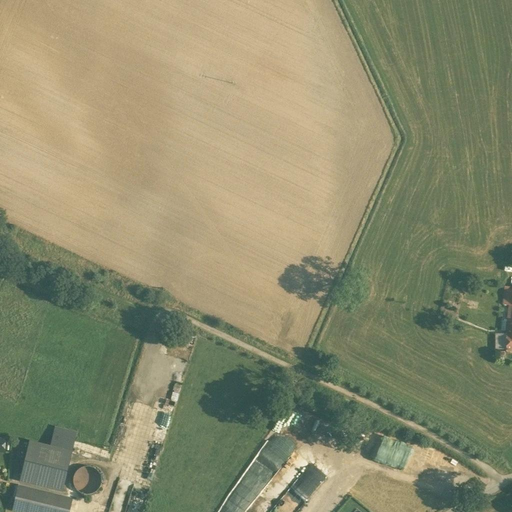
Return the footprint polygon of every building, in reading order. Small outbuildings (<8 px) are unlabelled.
[(463,279),(450,276),(445,302),(459,305),(463,279)] [(511,287),(505,287),(503,305),(509,305),(511,305),(511,287)] [(293,420),(309,427),(314,418),(298,410),(293,420)] [(254,491),(258,491),(292,424),(292,423),(283,418),(276,432),(272,432),(268,438),(268,443),(262,443),(245,476),(244,486),(254,491)] [(50,447),(29,442),(20,480),(63,491),(72,452),(50,447)] [(295,460),(266,498),(277,506),(306,468),(295,460)] [(78,491),(83,494),(88,495),(94,493),(99,489),(101,484),(101,478),(99,473),(95,469),(90,466),(85,466),(80,468),(76,471),(74,476),(73,481),(74,487),(78,491)] [(19,486),(12,510),(13,510),(20,511),(68,511),(72,499),(19,486)] [(246,511),(247,509),(252,504),(253,500),(250,497),(240,494),(226,509),(225,511),(246,511)]
